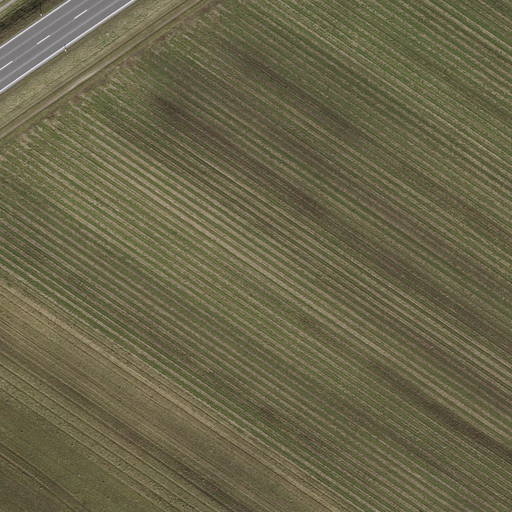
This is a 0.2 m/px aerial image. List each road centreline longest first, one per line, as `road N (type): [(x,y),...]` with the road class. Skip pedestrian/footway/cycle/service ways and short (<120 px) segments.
road 1 (track): [(191,0),(0,132)]
road 2 (primary): [(0,72),(106,0)]
